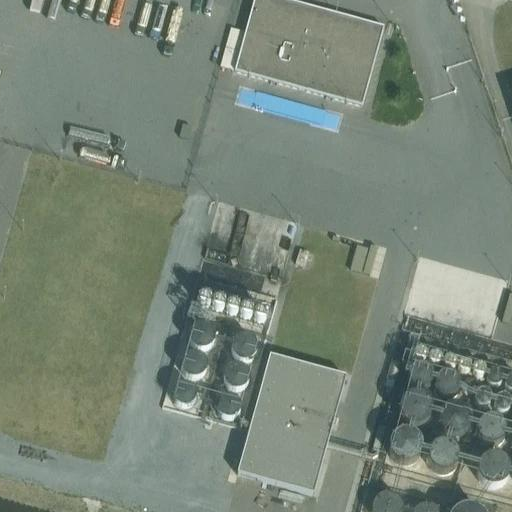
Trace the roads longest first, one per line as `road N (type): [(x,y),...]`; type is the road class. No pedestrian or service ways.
road 1 (unknown): [(204,184),(122,154),(113,112),(119,92),(142,72),(173,71),(465,140)]
road 2 (unknown): [(465,140),(477,186),(472,205),(452,223),(407,228),(204,184)]
road 3 (unknown): [(121,506),(204,184)]
road 4 (unknown): [(430,0),(465,140)]
